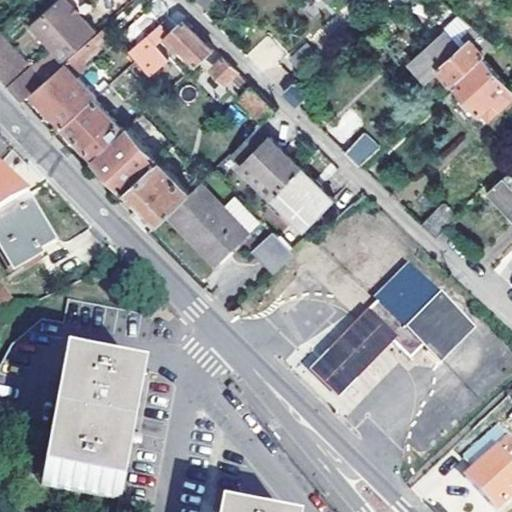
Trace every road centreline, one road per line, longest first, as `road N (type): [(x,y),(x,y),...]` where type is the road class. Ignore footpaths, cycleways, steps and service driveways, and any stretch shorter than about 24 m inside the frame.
road 1 (secondary): [(338,463),(0,105)]
road 2 (residential): [(180,0),(511,306)]
